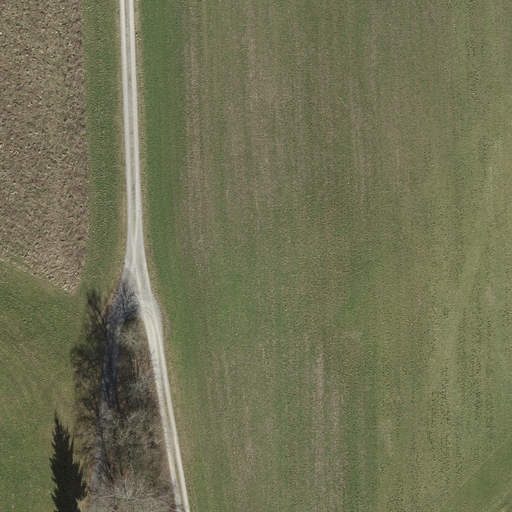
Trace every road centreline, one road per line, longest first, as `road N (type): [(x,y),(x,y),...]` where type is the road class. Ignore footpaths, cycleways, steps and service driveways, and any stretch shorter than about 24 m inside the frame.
road 1 (track): [(125,0),(137,306)]
road 2 (track): [(137,306),(115,320),(96,511)]
road 3 (track): [(137,306),(151,323),(183,511)]
